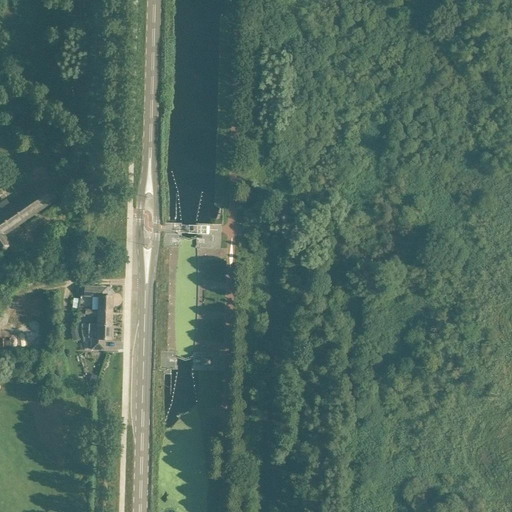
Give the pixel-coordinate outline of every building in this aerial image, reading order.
[(0,251),(0,252),(11,245),(4,235),(56,198),(44,181),(0,211),(0,251)] [(43,242),(49,234),(44,231),(39,238),(43,242)] [(106,296),(106,287),(84,287),(84,296),(98,296),(97,310),(112,310),(112,296),(106,296)] [(111,324),(112,310),(97,310),(97,316),(97,324),(111,324)] [(89,324),(89,330),(97,331),(96,337),(91,337),(91,349),(104,349),(104,339),(111,339),(111,336),(112,336),(112,331),(111,331),(111,324),(97,324),(89,324)] [(211,366),(212,357),(202,356),(202,366),(211,366)]
